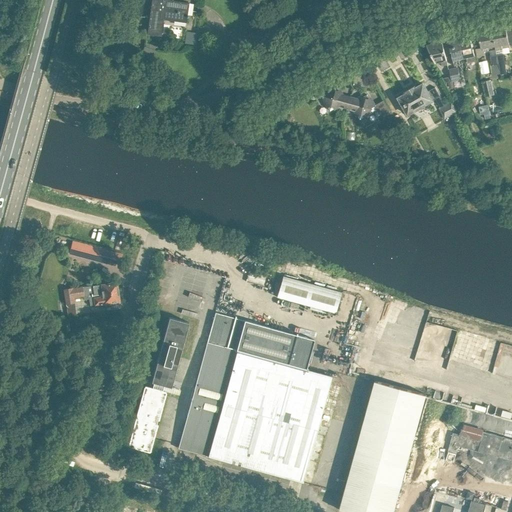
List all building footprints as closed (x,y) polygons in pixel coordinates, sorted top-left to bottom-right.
[(187,14),(189,2),(169,0),(151,0),(147,34),(161,36),(164,17),(170,18),(170,20),(186,22),(187,17),(188,17),(189,15),(187,14)] [(511,42),(511,27),(492,31),(496,49),(502,48),(501,44),(511,42)] [(496,49),(492,31),(479,33),(481,48),(488,47),(489,51),(496,49)] [(476,61),(472,45),(470,35),(459,38),(463,59),(469,57),(470,63),(476,61)] [(463,59),(459,38),(448,40),(451,50),(454,66),(460,65),(459,60),(463,59)] [(448,64),(445,51),(443,41),(427,45),(435,63),(440,61),(441,66),(448,64)] [(506,73),(503,54),(497,55),(499,64),(500,74),(506,73)] [(499,64),(497,55),(490,56),(492,65),(499,64)] [(460,79),(458,67),(449,69),(450,76),(450,78),(451,81),(454,81),(460,79)] [(494,95),(491,80),(483,82),(486,96),(494,95)] [(406,94),(398,98),(403,106),(408,114),(433,100),(435,98),(440,107),(439,108),(445,119),(457,112),(452,102),(445,105),(440,96),(435,87),(428,91),(423,83),(416,88),(415,85),(405,92),(406,94)] [(347,109),(350,96),(342,94),(337,86),(322,95),(326,104),(331,111),(338,106),(347,109)] [(376,110),(372,103),(367,94),(359,99),(350,96),(347,109),(356,111),(361,119),(376,110)] [(384,100),(376,105),(382,116),(385,116),(391,112),(384,100)] [(488,104),(479,106),(481,114),(490,112),(488,104)] [(403,117),(397,121),(402,130),(408,127),(403,117)] [(72,241),(71,244),(81,247),(79,253),(109,261),(112,251),(72,241)] [(341,292),(283,276),(277,297),(335,313),(341,292)] [(120,301),(117,282),(64,289),(66,303),(74,301),(74,297),(83,296),(84,299),(89,299),(90,305),(120,301)] [(302,482),(331,376),(308,369),(308,368),(306,368),(314,339),(297,335),(297,333),(296,333),(296,334),(236,318),(236,316),(235,316),(235,318),(215,312),(178,448),(302,482)] [(96,328),(94,316),(74,319),(76,331),(96,328)] [(171,387),(189,322),(169,317),(151,382),(154,382),(152,388),(145,386),(129,446),(150,452),(166,392),(163,391),(164,385),(171,387)] [(347,511),(394,511),(427,394),(376,380),(340,510),(347,511)] [(453,433),(447,452),(456,454),(458,446),(498,457),(511,461),(511,439),(503,437),(483,431),(480,440),(461,435),(453,433)] [(443,504),(440,511),(483,511),(486,504),(479,502),(480,499),(475,497),(474,501),(472,500),(468,511),(453,511),(455,507),(443,504)]
